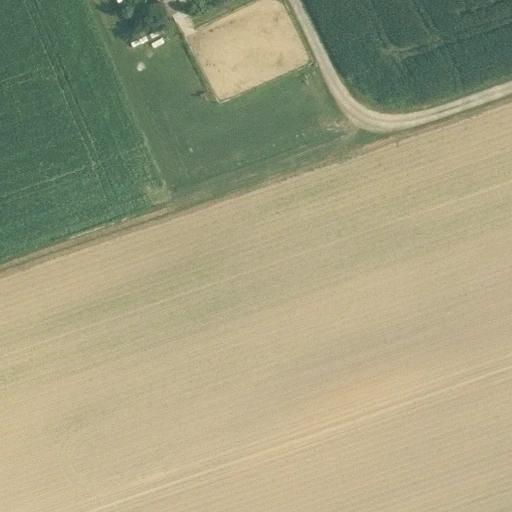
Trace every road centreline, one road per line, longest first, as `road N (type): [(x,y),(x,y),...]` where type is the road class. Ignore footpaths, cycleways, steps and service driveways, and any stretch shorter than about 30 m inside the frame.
road 1 (track): [(511,87),(0,259)]
road 2 (track): [(363,137),(292,0)]
